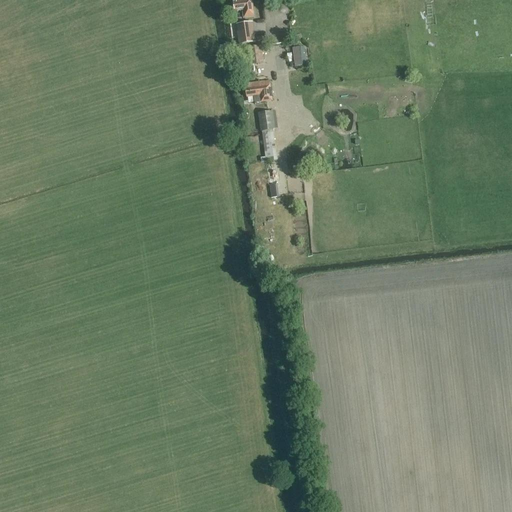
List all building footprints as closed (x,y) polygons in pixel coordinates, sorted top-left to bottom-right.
[(236,0),(237,3),(234,3),(235,12),(243,10),(244,19),(255,18),(253,10),(251,0),(236,0)] [(252,23),(237,26),(239,45),(255,42),(252,23)] [(298,65),(308,64),(307,46),(297,47),(298,65)] [(261,47),(247,49),(249,66),(263,64),(261,47)] [(273,102),(270,82),(248,84),(249,88),(246,89),(247,97),(254,97),(255,104),(273,102)] [(272,113),(258,115),(261,133),(274,131),(277,131),(275,112),(272,113)]
